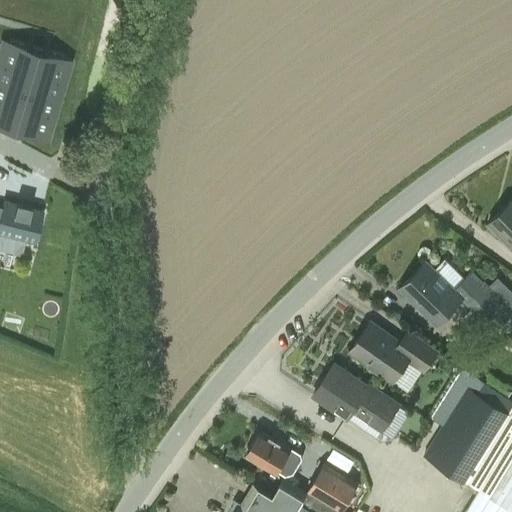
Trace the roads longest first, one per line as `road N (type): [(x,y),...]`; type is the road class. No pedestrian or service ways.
road 1 (unclassified): [(126,511),(144,476),(265,331),(346,250),(511,127)]
road 2 (unknown): [(258,340),(420,483)]
